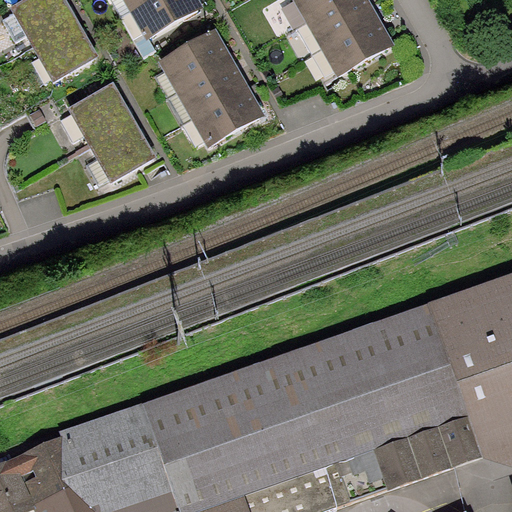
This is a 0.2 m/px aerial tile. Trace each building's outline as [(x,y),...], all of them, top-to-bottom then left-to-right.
[(32,47),(78,21),(65,0),(25,0),(10,9),(32,47)] [(122,0),(130,13),(152,0),(122,0)] [(198,0),(152,0),(130,13),(147,43),(204,9),(198,0)] [(349,0),(292,0),(306,24),(349,0)] [(368,0),(349,0),(306,24),(322,52),(380,19),(368,0)] [(380,19),(322,52),(338,79),(395,46),(380,19)] [(78,21),(32,47),(54,84),(99,58),(78,21)] [(234,62),(216,31),(158,63),(176,95),(234,62)] [(234,62),(176,95),(192,121),(249,88),(234,62)] [(90,149),(136,123),(114,84),(68,110),(90,149)] [(249,88),(192,121),(208,151),(266,117),(249,88)] [(136,123),(90,149),(111,185),(157,159),(136,123)] [(511,275),(141,404),(179,511),(177,511),(331,511),(484,459),(491,480),(511,472),(511,275)] [(177,511),(179,511),(141,404),(59,432),(61,438),(0,465),(0,511),(30,511),(36,510),(36,511),(177,511)]
